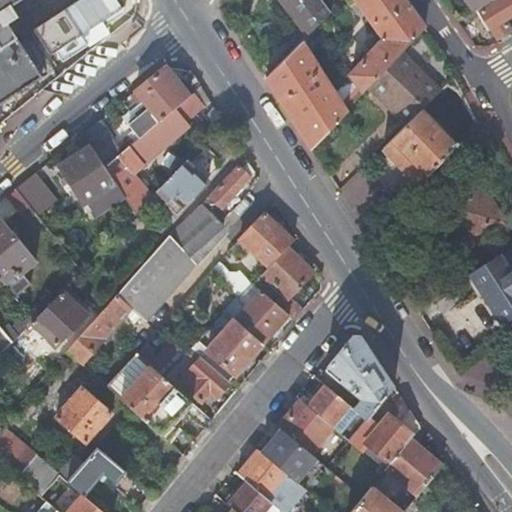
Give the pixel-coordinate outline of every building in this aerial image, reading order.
[(0,0),(0,103),(41,78),(26,57),(8,25),(18,18),(11,7),(22,0),(0,0)] [(293,21),(306,38),(330,13),(319,0),(277,0),(287,13),(293,21)] [(349,75),(362,93),(369,86),(401,54),(425,29),(403,0),(354,0),(383,40),(349,75)] [(465,0),(475,13),(492,3),(496,0),(465,0)] [(511,0),(496,0),(492,3),(493,5),(481,13),(497,40),(509,33),(511,30),(511,22),(510,19),(511,17),(511,0)] [(259,55),(274,70),(300,43),(306,38),(293,21),(259,55)] [(238,36),(246,49),(255,43),(246,30),(238,36)] [(276,94),(311,148),(339,119),(345,113),(300,43),(274,70),(266,79),(276,94)] [(369,86),(408,123),(421,110),(440,91),(419,71),(401,54),(369,86)] [(186,97),(198,87),(189,72),(177,82),(172,76),(164,68),(130,96),(134,100),(138,105),(136,106),(142,114),(127,127),(137,139),(171,110),(186,97)] [(186,97),(171,110),(182,122),(197,109),(193,105),(186,97)] [(137,139),(131,144),(146,161),(186,127),(182,122),(171,110),(137,139)] [(408,123),(382,149),(398,165),(418,185),(457,147),(421,110),(408,123)] [(98,121),(82,134),(90,147),(104,168),(120,154),(98,121)] [(131,144),(128,147),(142,165),(146,161),(131,144)] [(202,144),(158,191),(167,200),(164,204),(175,215),(205,183),(204,181),(217,166),(218,166),(218,165),(218,164),(218,163),(218,162),(218,161),(218,160),(217,159),(210,152),(202,144)] [(104,168),(90,147),(59,168),(66,179),(72,187),(82,204),(86,201),(96,216),(123,199),(104,168)] [(123,199),(134,216),(144,205),(151,198),(132,174),(142,165),(128,147),(120,154),(104,168),(123,199)] [(200,205),(218,222),(226,213),(220,208),(233,195),(249,178),(237,166),(220,184),(200,205)] [(33,174),(14,190),(34,215),(53,199),(43,187),(33,174)] [(66,191),(72,187),(66,179),(61,183),(66,191)] [(504,223),(480,184),(445,206),(470,245),(504,223)] [(151,198),(144,205),(166,225),(175,215),(164,204),(167,200),(158,191),(151,198)] [(169,234),(116,295),(130,307),(145,321),(221,237),(218,222),(200,205),(183,222),(169,234)] [(263,215),(239,241),(240,242),(268,269),(286,250),(294,243),(277,227),(265,217),(263,215)] [(0,280),(3,284),(15,274),(18,277),(35,264),(0,222),(0,280)] [(288,315),(294,320),(302,310),(289,298),(311,274),(297,260),(286,250),(268,269),(262,275),(284,297),(274,303),(288,315)] [(511,323),(511,276),(497,253),(466,274),(485,303),(504,332),(511,323)] [(218,263),(212,268),(237,300),(248,289),(236,275),(231,280),(218,263)] [(248,289),(237,300),(231,306),(225,313),(234,320),(261,345),(288,315),(274,303),(253,285),(248,289)] [(33,322),(31,324),(55,346),(85,314),(62,292),(33,322)] [(116,295),(66,353),(80,365),(130,307),(116,295)] [(210,354),(204,361),(227,381),(234,374),(235,375),(248,360),(261,345),(234,320),(206,350),(210,354)] [(0,356),(11,345),(0,330),(0,356)] [(360,337),(352,336),(323,370),(360,400),(352,410),(366,421),(393,388),(365,345),(360,337)] [(152,354),(143,346),(136,354),(162,377),(179,359),(169,349),(153,365),(147,359),(152,354)] [(204,361),(190,348),(185,354),(195,363),(179,380),(202,400),(209,393),(215,397),(221,390),(228,382),(227,381),(204,361)] [(113,351),(92,375),(105,387),(127,363),(113,351)] [(127,363),(105,387),(166,442),(177,429),(188,417),(180,410),(189,401),(162,377),(136,354),(127,363)] [(332,428),(349,407),(324,387),(316,397),(307,408),(331,427),(332,428)] [(98,429),(111,414),(82,389),(55,419),(85,445),(98,429)] [(289,415),(278,428),(280,430),(309,454),(331,427),(307,408),(300,401),(289,415)] [(413,419),(408,411),(398,424),(388,417),(366,443),(390,464),(410,440),(419,428),(413,419)] [(0,428),(0,462),(40,497),(59,475),(2,427),(0,428)] [(261,454),(297,482),(306,472),(311,475),(321,463),(309,454),(280,430),(261,454)] [(424,453),(410,440),(390,464),(385,470),(416,497),(441,467),(424,453)] [(85,464),(68,483),(70,484),(83,495),(85,496),(96,484),(104,474),(114,463),(98,450),(85,464)] [(305,490),(297,482),(261,454),(258,450),(237,474),(243,479),(262,495),(268,500),(278,489),(294,503),(305,490)] [(76,457),(59,475),(68,483),(85,464),(76,457)] [(125,472),(114,463),(104,474),(115,484),(125,472)] [(268,500),(262,495),(243,479),(225,500),(239,511),(262,511),(270,502),(268,500)] [(399,511),(371,487),(362,498),(350,511),(399,511)] [(278,489),(268,500),(270,502),(280,510),(282,511),(286,511),(294,503),(278,489)] [(83,495),(68,511),(102,511),(85,496),(83,495)] [(57,511),(51,506),(45,501),(36,511),(57,511)] [(278,511),(280,510),(270,502),(262,511),(278,511)]
